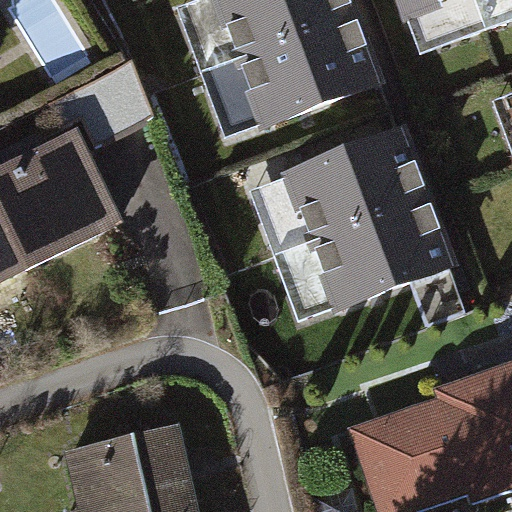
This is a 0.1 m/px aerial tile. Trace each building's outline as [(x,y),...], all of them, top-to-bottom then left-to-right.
[(181,0),(173,3),(225,141),(382,82),(373,58),(351,0),(181,0)] [(511,0),(392,0),(415,58),(511,22),(511,0)] [(75,102),(95,146),(156,118),(136,75),(75,102)] [(511,85),(487,95),(511,160),(511,85)] [(405,128),(245,187),(297,327),(457,267),(450,249),(411,144),(405,128)] [(0,166),(0,283),(123,222),(76,129),(0,166)] [(434,399),(348,428),(377,511),(425,511),(468,497),(472,508),(511,493),(511,360),(456,379),(431,388),(434,399)] [(199,511),(179,425),(65,451),(79,510),(71,511),(199,511)]
